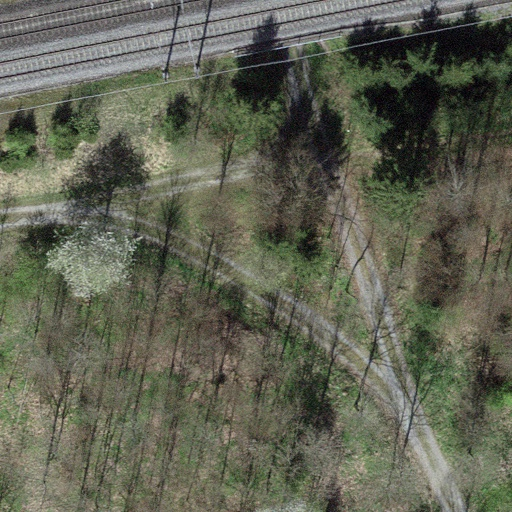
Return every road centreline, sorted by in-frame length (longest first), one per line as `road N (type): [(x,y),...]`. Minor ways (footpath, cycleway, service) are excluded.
road 1 (track): [(418,438),(393,394),(278,292),(139,205)]
road 2 (track): [(325,170),(448,511)]
road 3 (track): [(282,0),(325,170)]
road 4 (track): [(139,205),(0,219)]
